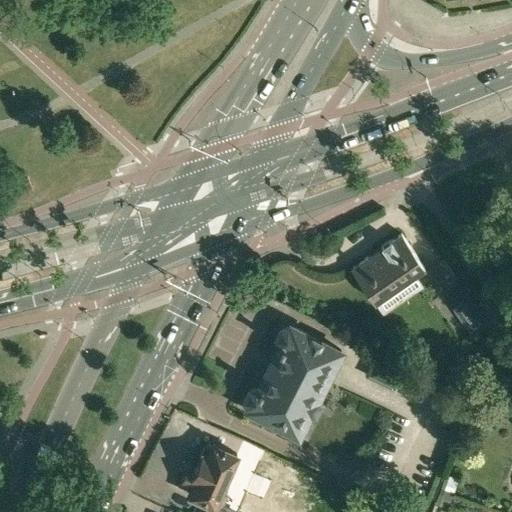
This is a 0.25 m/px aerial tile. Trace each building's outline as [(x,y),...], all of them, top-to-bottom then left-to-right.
[(401,233),(351,268),(374,301),(424,266),(401,233)] [(459,281),(444,259),(426,272),(441,293),(459,281)] [(316,398),(334,363),(341,350),(290,324),(288,327),(281,328),(277,337),(280,344),(278,347),(280,348),(261,386),(259,385),(257,388),(249,389),(244,399),(247,406),(246,409),(260,416),(258,418),(272,425),(273,422),(298,435),(308,413),(314,412),(318,403),(316,398)] [(391,385),(403,360),(380,349),(374,360),(368,374),(391,385)] [(433,365),(422,372),(427,381),(438,375),(433,365)] [(188,463),(179,483),(191,488),(189,493),(199,498),(193,511),(230,511),(219,507),(226,493),(220,491),(236,455),(205,442),(195,466),(188,463)] [(449,475),(443,490),(453,493),(458,478),(449,475)] [(443,490),(438,505),(447,508),(453,493),(443,490)]
